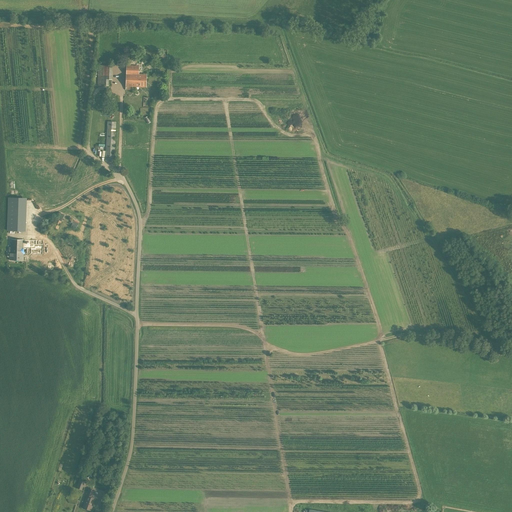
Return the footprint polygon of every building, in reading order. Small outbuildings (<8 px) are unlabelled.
[(103,85),(108,86),(108,79),(112,80),(112,69),(112,66),(103,65),(98,65),(98,74),(97,74),(98,75),(98,76),(97,76),(97,77),(98,77),(98,79),(97,79),(98,79),(98,82),(97,82),(97,83),(98,83),(98,86),(103,85)] [(146,87),(146,75),(138,75),(138,67),(127,67),(126,86),(146,87)] [(114,162),(116,122),(107,121),(105,162),(114,162)] [(26,231),(27,198),(8,197),(7,231),(26,231)] [(73,223),(72,226),(77,228),(80,221),(72,218),(71,222),(73,223)] [(23,261),(24,254),(43,255),(43,241),(31,240),(31,248),(23,248),(23,240),(11,239),(11,248),(9,248),(9,254),(10,254),(10,260),(23,261)] [(86,496),(87,496),(83,508),(91,511),(95,499),(91,498),(94,491),(89,489),(86,496)]
